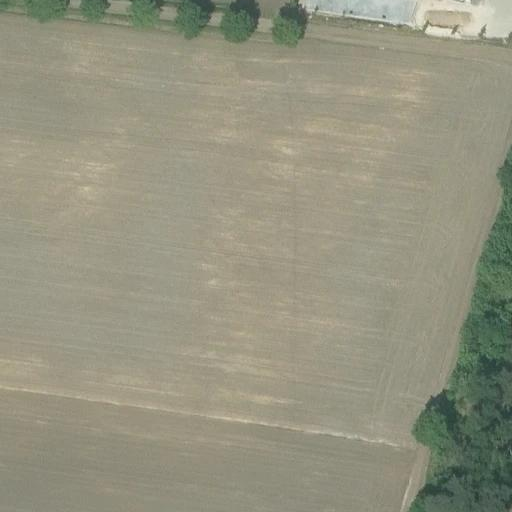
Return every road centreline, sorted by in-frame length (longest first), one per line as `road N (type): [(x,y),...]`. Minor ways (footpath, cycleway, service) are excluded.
road 1 (track): [(511,61),(41,0)]
road 2 (track): [(410,511),(511,155)]
